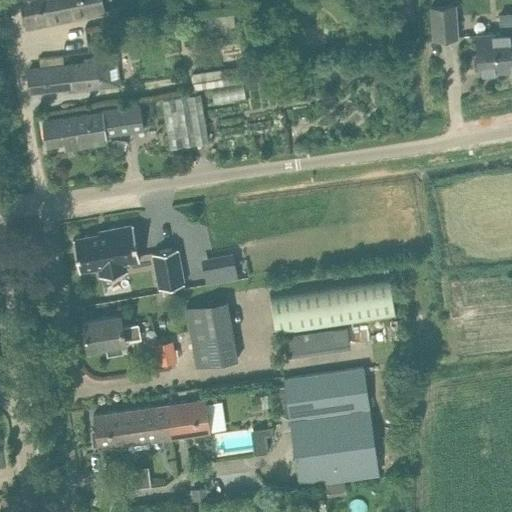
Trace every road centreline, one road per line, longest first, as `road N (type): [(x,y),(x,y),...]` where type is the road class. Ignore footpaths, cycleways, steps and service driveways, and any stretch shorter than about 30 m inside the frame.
road 1 (unclassified): [(42,203),(511,131)]
road 2 (tertiary): [(32,511),(0,279)]
road 3 (residential): [(42,203),(11,0)]
road 4 (residential): [(77,394),(42,203)]
